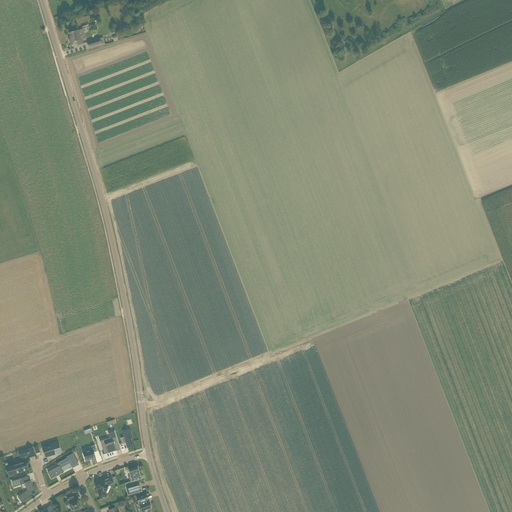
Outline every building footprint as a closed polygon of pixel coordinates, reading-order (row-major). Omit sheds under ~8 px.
[(81,40),(78,31),(69,33),(72,43),(78,41),(79,45),(83,44),(82,40),(81,40)] [(101,45),(99,39),(87,42),(89,49),(101,45)] [(104,449),(103,449),(105,454),(112,452),(116,450),(115,445),(120,444),(115,430),(109,432),(112,442),(103,445),(104,449)] [(63,449),(73,446),(70,434),(56,438),(57,443),(62,441),(63,449)] [(126,443),(127,447),(134,445),(131,434),(124,437),(121,438),(123,444),(126,443)] [(57,454),(55,445),(43,449),(45,457),(57,454)] [(95,458),(94,453),(97,452),(95,446),(91,447),(92,450),(83,453),(85,461),(95,458)] [(35,456),(32,448),(27,450),(29,458),(35,456)] [(72,468),(78,465),(73,454),(67,457),(67,458),(56,463),(58,467),(48,472),(51,479),(56,476),(55,476),(58,474),(58,475),(63,473),(60,468),(70,463),(72,468)] [(5,468),(8,477),(28,471),(25,461),(5,468)] [(128,495),(142,491),(139,483),(138,484),(137,480),(141,479),(138,467),(128,470),(130,477),(129,477),(130,481),(132,481),(132,482),(133,481),(134,485),(126,487),(128,495)] [(34,491),(31,483),(30,481),(29,482),(29,480),(28,480),(27,477),(27,476),(12,481),(14,486),(18,484),(18,486),(25,484),(27,490),(19,497),(19,498),(18,498),(21,502),(31,495),(30,494),(31,493),(30,492),(31,491),(31,492),(34,491)] [(113,483),(111,477),(102,480),(101,483),(99,482),(96,488),(99,490),(98,492),(101,499),(103,498),(104,498),(107,497),(105,492),(108,486),(107,485),(113,483)] [(72,495),(66,497),(68,501),(70,504),(69,504),(72,511),(77,509),(78,510),(81,509),(80,508),(81,507),(78,500),(75,502),(74,498),(72,495)] [(149,504),(148,500),(146,495),(137,498),(138,504),(139,503),(141,511),(145,511),(147,511),(146,510),(151,509),(150,508),(151,507),(150,504),(149,504)]
